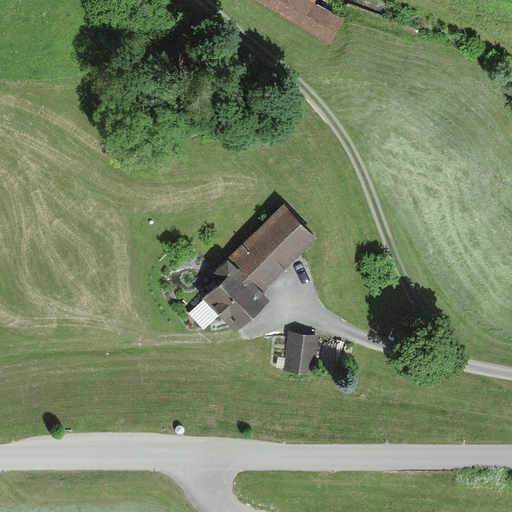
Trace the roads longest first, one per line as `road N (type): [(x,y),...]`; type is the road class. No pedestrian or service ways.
road 1 (track): [(202,0),(312,97),(360,161),(447,364)]
road 2 (tertiary): [(204,448),(511,450)]
road 3 (track): [(0,353),(240,335)]
road 4 (tertiary): [(0,457),(204,448)]
